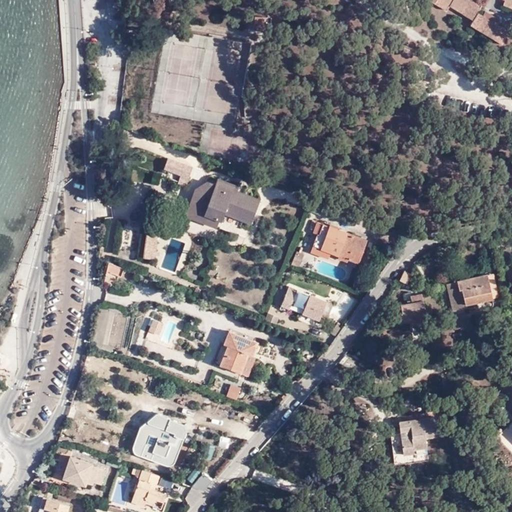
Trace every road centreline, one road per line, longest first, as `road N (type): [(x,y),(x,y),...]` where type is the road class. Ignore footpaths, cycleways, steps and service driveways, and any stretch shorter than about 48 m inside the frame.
road 1 (unclassified): [(511,225),(407,249),(193,511)]
road 2 (secondary): [(77,42),(36,335),(3,423),(31,446)]
road 3 (secondary): [(31,446),(46,440),(65,402),(90,284),(92,204),(77,42)]
